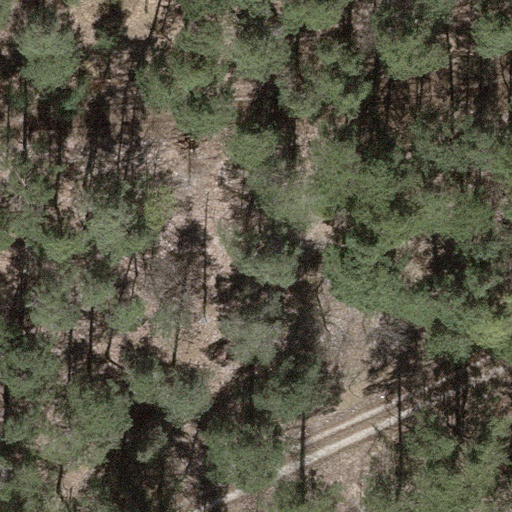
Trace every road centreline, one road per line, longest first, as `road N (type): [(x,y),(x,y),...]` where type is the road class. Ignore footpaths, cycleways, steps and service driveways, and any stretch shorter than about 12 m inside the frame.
road 1 (track): [(0,121),(461,87),(511,70)]
road 2 (track): [(511,356),(185,511)]
